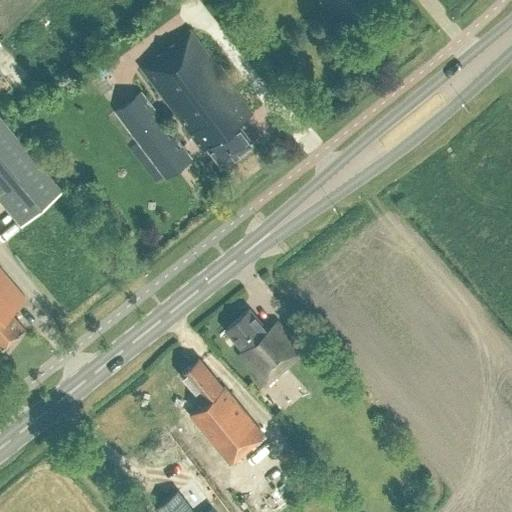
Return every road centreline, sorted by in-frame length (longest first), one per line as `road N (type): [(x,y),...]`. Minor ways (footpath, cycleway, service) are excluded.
road 1 (primary): [(0,446),(270,230)]
road 2 (primary): [(511,19),(374,130),(279,213),(270,230)]
road 3 (primary): [(270,230),(288,226),(392,153),(511,51)]
road 4 (unknown): [(167,312),(260,410),(274,451),(264,469),(177,493)]
